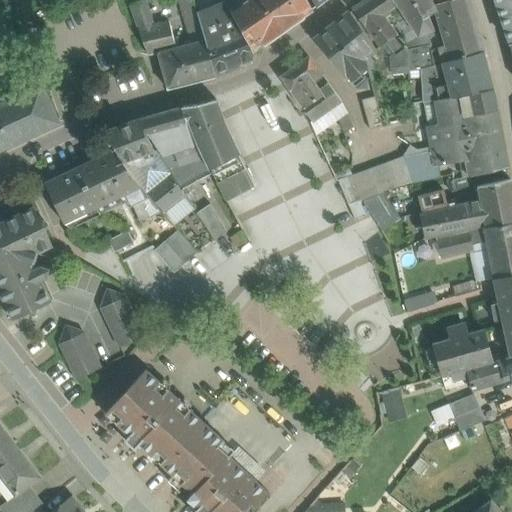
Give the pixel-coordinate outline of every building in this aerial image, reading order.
[(145,0),(142,0),(130,6),(134,16),(138,29),(154,25),(145,0)] [(200,22),(193,0),(178,0),(191,38),(198,42),(205,40),(200,22)] [(247,0),(231,12),(240,27),(253,50),(312,9),(306,0),(247,0)] [(394,0),(364,0),(352,9),(380,47),(387,42),(396,54),(392,57),(393,73),(409,72),(408,49),(407,47),(384,16),(398,5),(394,0)] [(394,0),(398,5),(402,12),(397,15),(401,22),(407,18),(418,35),(418,36),(428,32),(433,29),(427,16),(435,12),(436,12),(433,6),(430,0),(394,0)] [(468,0),(447,0),(433,6),(436,12),(435,12),(445,46),(450,61),(483,51),(468,0)] [(511,0),(495,0),(510,44),(511,43),(511,0)] [(225,15),(217,19),(216,17),(200,22),(205,40),(240,27),(231,12),(226,4),(221,7),(225,15)] [(348,11),(344,15),(345,16),(320,37),(319,35),(314,39),(343,76),(346,74),(351,81),(367,69),(366,61),(364,59),(377,49),(348,11)] [(154,25),(138,29),(148,55),(158,53),(177,48),(169,21),(154,25)] [(240,27),(205,40),(215,76),(252,62),(255,54),(253,50),(240,27)] [(428,32),(418,36),(418,35),(413,38),(415,48),(430,45),(428,32)] [(177,48),(158,53),(168,89),(215,76),(205,40),(198,42),(177,48)] [(415,48),(408,49),(409,72),(421,71),(423,103),(436,100),(436,102),(438,101),(436,87),(435,83),(436,83),(433,66),(431,50),(430,45),(415,48)] [(445,46),(431,50),(433,66),(443,64),(442,63),(442,62),(450,61),(445,46)] [(450,61),(442,63),(447,83),(451,98),(459,96),(493,88),(483,51),(450,61)] [(309,57),(281,77),(312,121),(341,101),(328,83),(320,90),(314,82),(323,75),(309,57)] [(443,85),(436,87),(438,101),(451,98),(447,83),(443,85)] [(41,85),(0,104),(0,150),(59,123),(41,85)] [(493,88),(459,96),(461,105),(469,103),(472,114),(497,109),(493,88)] [(438,101),(436,102),(440,124),(427,127),(431,147),(435,166),(438,165),(465,160),(469,176),(508,168),(497,109),(472,114),(463,115),(461,105),(459,96),(438,101)] [(374,97),(362,101),(370,130),(382,126),(374,97)] [(216,100),(181,107),(182,107),(197,143),(209,168),(238,153),(230,138),(216,100)] [(347,111),(341,101),(312,121),(318,134),(339,119),(337,116),(347,111)] [(181,107),(138,120),(147,138),(150,137),(162,156),(197,143),(182,107),(181,107)] [(347,111),(337,116),(339,119),(345,131),(354,127),(347,111)] [(138,120),(105,132),(115,150),(126,161),(153,152),(157,154),(158,154),(154,151),(147,138),(138,120)] [(182,165),(195,182),(212,173),(209,168),(197,143),(162,156),(160,157),(166,166),(173,163),(175,168),(182,165)] [(417,150),(410,146),(403,158),(404,157),(411,183),(440,177),(438,165),(435,166),(431,147),(417,150)] [(144,172),(155,186),(163,179),(150,159),(157,154),(153,152),(126,161),(133,171),(138,166),(143,173),(144,172)] [(113,153),(79,168),(98,208),(124,196),(129,208),(133,206),(150,198),(122,162),(118,164),(113,153)] [(238,153),(209,168),(212,173),(218,183),(245,169),(238,153)] [(157,154),(150,159),(163,179),(171,173),(169,170),(166,166),(160,157),(158,154),(157,154)] [(403,158),(391,161),(398,186),(411,183),(404,157),(403,158)] [(391,161),(370,169),(378,194),(384,192),(398,186),(391,161)] [(175,168),(169,170),(171,173),(182,189),(195,182),(182,165),(175,168)] [(155,186),(144,172),(143,173),(138,166),(133,171),(149,190),(155,186)] [(79,168),(46,184),(64,223),(98,208),(79,168)] [(245,169),(218,183),(227,201),(254,186),(245,169)] [(370,169),(338,180),(349,205),(360,200),(362,200),(378,194),(370,169)] [(149,190),(147,193),(164,211),(185,195),(182,189),(171,173),(163,179),(155,186),(149,190)] [(443,190),(418,196),(422,214),(420,214),(426,238),(486,225),(486,227),(511,221),(511,187),(511,180),(478,187),(481,200),(466,203),(447,208),(443,190)] [(401,219),(384,192),(378,194),(362,200),(372,217),(381,232),(401,219)] [(150,198),(133,206),(140,221),(162,211),(150,198)] [(360,200),(349,205),(355,220),(366,216),(360,200)] [(213,209),(210,204),(197,213),(215,240),(227,232),(213,209)] [(0,292),(13,319),(27,312),(27,313),(35,316),(37,308),(51,301),(41,280),(46,278),(47,275),(44,267),(41,266),(36,268),(33,263),(38,253),(52,246),(43,229),(47,227),(45,223),(41,222),(34,207),(0,223),(0,292)] [(511,221),(486,227),(484,227),(487,241),(494,278),(496,285),(497,291),(497,292),(511,288),(511,221)] [(484,227),(437,239),(442,259),(474,251),(473,245),(487,241),(484,227)] [(198,253),(178,230),(166,241),(185,264),(198,253)] [(128,231),(108,241),(114,252),(134,243),(128,231)] [(185,264),(166,241),(155,251),(169,267),(175,274),(185,264)] [(511,288),(497,292),(499,299),(500,304),(494,305),(497,318),(502,317),(511,357),(511,356),(511,288)] [(125,297),(108,290),(101,308),(120,347),(144,335),(125,297)] [(407,312),(438,303),(435,291),(404,301),(407,312)] [(81,333),(68,328),(63,342),(60,343),(77,379),(101,367),(84,332),(81,333)] [(483,330),(433,344),(442,376),(493,361),(483,330)] [(493,363),(442,378),(446,389),(470,382),(472,388),(511,377),(511,378),(511,356),(511,357),(493,363)] [(145,369),(105,413),(129,436),(125,441),(134,449),(139,444),(173,475),(168,480),(177,489),(182,484),(192,493),(187,499),(200,511),(250,511),(268,493),(257,482),(246,472),(229,457),(198,428),(203,422),(145,369)] [(402,414),(397,393),(383,396),(387,417),(402,414)] [(474,394),(450,404),(455,417),(479,407),(474,394)] [(479,407),(455,417),(461,431),(485,421),(479,407)] [(511,414),(502,420),(506,431),(511,428),(511,414)] [(235,451),(203,422),(198,428),(229,457),(235,451)] [(6,434),(0,425),(0,488),(9,500),(14,496),(15,496),(29,485),(39,478),(39,477),(37,478),(5,435),(6,434)] [(235,451),(229,457),(246,472),(256,460),(239,445),(235,451)] [(29,485),(15,496),(14,496),(9,500),(0,506),(0,507),(3,511),(34,511),(41,506),(44,505),(29,485)] [(82,511),(71,498),(53,511),(82,511)] [(500,511),(490,500),(477,511),(500,511)] [(345,511),(345,503),(312,505),(312,511),(345,511)]
